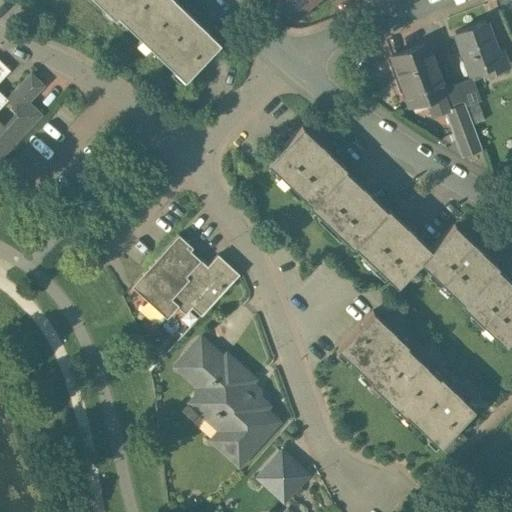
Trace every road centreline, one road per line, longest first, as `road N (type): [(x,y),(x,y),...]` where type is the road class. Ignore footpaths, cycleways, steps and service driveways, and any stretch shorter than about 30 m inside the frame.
road 1 (residential): [(198,153),(247,220),(349,490)]
road 2 (residential): [(290,63),(424,159),(511,205)]
road 3 (residential): [(198,153),(131,93),(0,29)]
road 4 (residential): [(430,0),(290,63)]
road 5 (residential): [(290,63),(198,153)]
